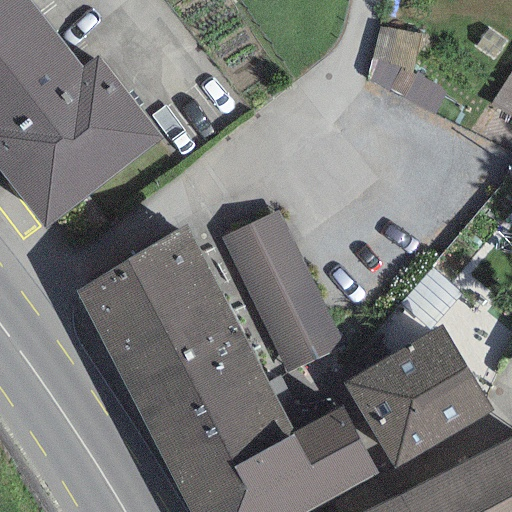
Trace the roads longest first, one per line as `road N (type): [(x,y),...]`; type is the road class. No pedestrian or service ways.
road 1 (unclassified): [(0,315),(215,160),(315,58),(335,0)]
road 2 (primary): [(116,511),(0,330)]
